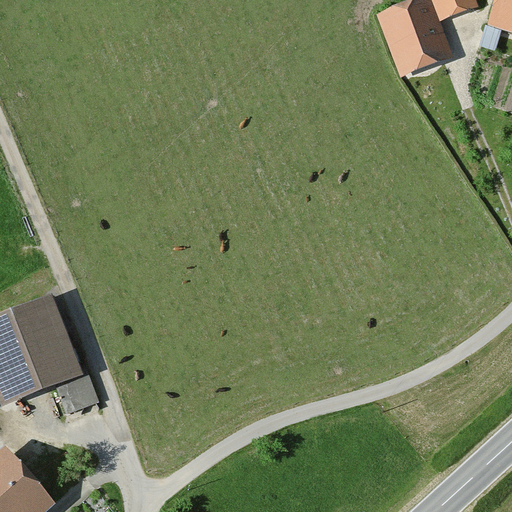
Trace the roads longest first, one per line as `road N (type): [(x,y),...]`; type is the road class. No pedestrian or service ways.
road 1 (residential): [(151,511),(237,437),(314,404),(402,382),(511,318)]
road 2 (track): [(0,134),(144,511)]
